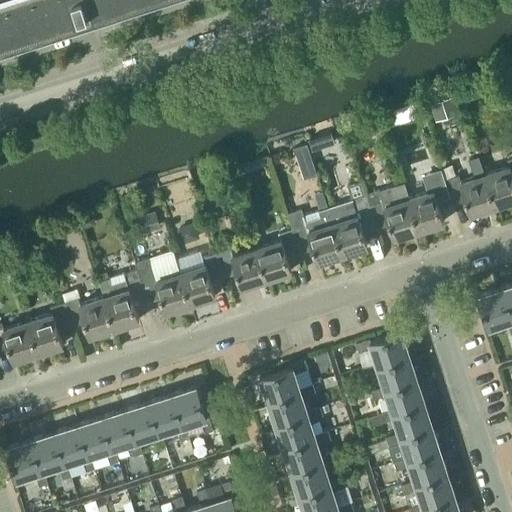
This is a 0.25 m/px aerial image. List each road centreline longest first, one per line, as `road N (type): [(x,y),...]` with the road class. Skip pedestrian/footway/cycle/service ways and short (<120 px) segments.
road 1 (residential): [(0,408),(422,270)]
road 2 (residential): [(0,104),(330,0)]
road 3 (residential): [(500,511),(422,270)]
